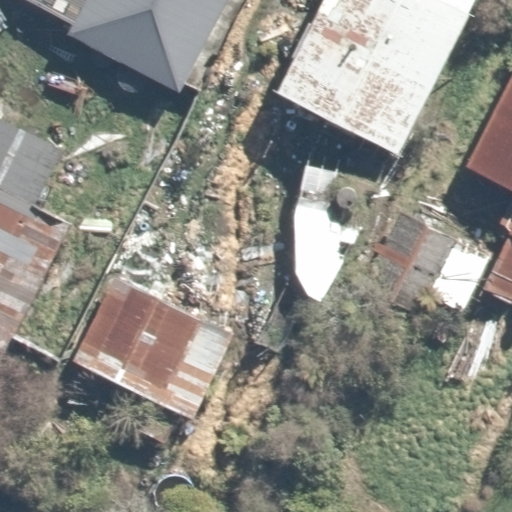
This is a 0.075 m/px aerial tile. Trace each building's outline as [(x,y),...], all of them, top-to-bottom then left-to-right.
[(229,0),(35,0),(75,22),(73,26),(183,86),(229,0)] [(322,0),(277,82),(397,148),(477,0),(322,0)] [(511,71),(465,164),(511,187),(511,189),(499,215),(511,221),(511,71)] [(0,356),(0,357),(75,224),(43,205),(72,155),(0,113),(0,356)] [(490,251),(408,204),(353,298),(435,346),(490,251)] [(117,265),(72,352),(196,416),(240,329),(117,265)]
